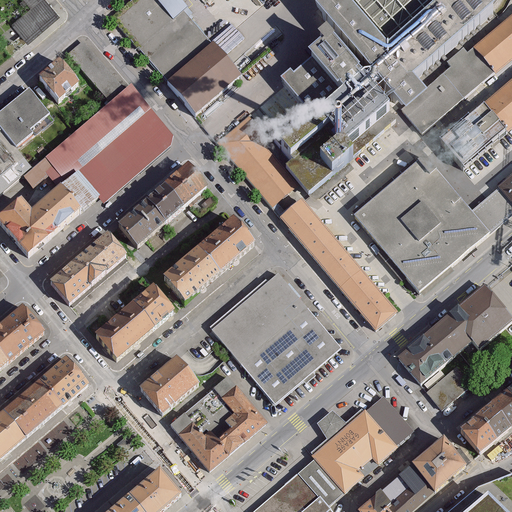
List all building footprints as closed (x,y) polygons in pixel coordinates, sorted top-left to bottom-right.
[(25,0),(32,7),(12,24),(27,41),(58,15),(45,0),(25,0)] [(132,0),(110,19),(149,65),(164,81),(209,42),(195,26),(172,0),(132,0)] [(336,0),(319,0),(312,6),(421,136),(511,59),(511,18),(467,57),(462,51),(447,64),(452,69),(421,95),(411,84),(491,18),(502,1),(501,0),(337,0),(337,1),(336,0)] [(83,42),(68,55),(111,105),(126,92),(83,42)] [(209,42),(164,81),(181,102),(194,117),(240,78),(228,64),(209,42)] [(330,47),(283,86),(315,124),(277,156),(309,196),(395,124),(330,47)] [(40,81),(60,104),(80,88),(59,64),(40,81)] [(511,85),(442,145),(463,170),(511,129),(511,85)] [(78,133),(45,161),(66,185),(60,190),(81,215),(97,202),(102,208),(171,149),(173,137),(131,88),(126,92),(111,105),(78,133)] [(29,93),(0,117),(0,131),(15,150),(33,136),(30,133),(49,117),(29,93)] [(249,116),(217,143),(272,207),(297,186),(260,142),(266,137),(249,116)] [(0,179),(23,160),(15,150),(0,131),(0,179)] [(405,275),(420,292),(490,233),(472,212),(424,156),(354,216),(405,275)] [(0,179),(0,198),(23,180),(32,172),(23,160),(0,179)] [(32,172),(23,180),(34,193),(50,179),(60,190),(66,185),(45,161),(32,172)] [(208,191),(187,168),(164,188),(184,211),(208,191)] [(511,177),(498,189),(511,204),(511,177)] [(184,211),(164,188),(146,204),(166,227),(184,211)] [(472,212),(490,233),(511,213),(511,204),(498,189),(472,212)] [(60,190),(30,216),(20,203),(0,219),(0,227),(27,260),(81,215),(60,190)] [(301,200),(281,217),(377,329),(397,312),(301,200)] [(166,227),(146,204),(117,228),(137,252),(166,227)] [(220,277),(255,246),(233,222),(198,252),(220,277)] [(80,260),(99,283),(127,259),(108,237),(80,260)] [(185,307),(220,277),(198,252),(164,282),(185,307)] [(99,283),(80,260),(50,285),(69,308),(99,283)] [(276,405),(341,350),(277,275),(212,330),(276,405)] [(511,317),(485,286),(450,315),(472,342),(479,351),(505,329),(511,323),(511,317)] [(155,333),(174,316),(153,291),(133,307),(155,333)] [(117,364),(155,333),(133,307),(96,339),(117,364)] [(0,328),(0,354),(9,366),(45,336),(23,309),(0,328)] [(450,315),(398,358),(421,385),(472,342),(450,315)] [(0,373),(9,366),(0,354),(0,373)] [(200,387),(177,361),(140,392),(162,418),(200,387)] [(62,411),(89,388),(66,362),(40,384),(62,411)] [(457,368),(427,393),(443,412),(473,386),(457,368)] [(227,379),(212,392),(221,402),(236,390),(227,379)] [(26,443),(62,411),(40,384),(3,416),(26,443)] [(267,426),(236,390),(221,402),(234,417),(225,425),(231,432),(243,446),(267,426)] [(492,407),(511,428),(511,427),(511,397),(508,393),(492,407)] [(398,449),(414,433),(383,399),(366,413),(398,449)] [(477,419),(497,441),(507,432),(511,428),(492,407),(477,419)] [(345,495),(398,449),(366,413),(364,411),(349,424),(332,411),(317,424),(328,442),(312,457),(315,460),(345,495)] [(0,464),(26,443),(3,416),(0,418),(0,464)] [(171,427),(180,438),(192,428),(183,417),(171,427)] [(488,449),(497,441),(477,419),(460,434),(480,456),(488,449)] [(210,474),(229,458),(217,444),(211,449),(192,428),(180,438),(210,474)] [(229,458),(243,446),(231,432),(217,444),(229,458)] [(127,438),(119,445),(126,454),(134,447),(127,438)] [(445,440),(414,465),(436,492),(467,467),(445,440)] [(345,495),(315,460),(298,475),(328,509),(345,495)] [(412,511),(436,492),(414,465),(379,493),(394,511),(412,511)] [(164,511),(181,498),(160,473),(130,498),(141,511),(164,511)] [(330,511),(328,509),(298,475),(254,511),(330,511)] [(511,511),(511,478),(479,491),(454,511),(511,511)] [(394,511),(379,493),(356,511),(394,511)] [(141,511),(130,498),(113,511),(141,511)]
